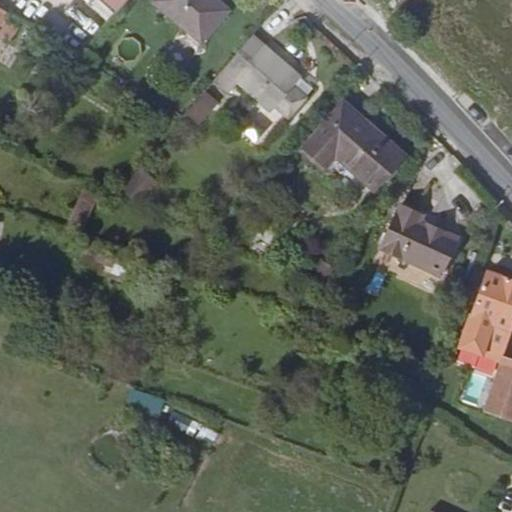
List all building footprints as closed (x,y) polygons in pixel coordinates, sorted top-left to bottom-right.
[(102,0),(115,11),(121,4),(116,0),(102,0)] [(154,0),(197,38),(222,11),(209,0),(154,0)] [(209,0),(222,11),(224,8),(215,0),(209,0)] [(19,19),(0,7),(0,65),(12,73),(22,56),(4,44),(19,19)] [(294,77),(248,35),(221,65),(268,108),(272,104),(284,114),(299,97),(287,86),(294,77)] [(183,112),(195,127),(221,106),(209,91),(183,112)] [(399,154),(341,101),(302,146),(322,163),(332,153),(370,186),(399,154)] [(137,203),(156,182),(141,168),(122,189),(137,203)] [(81,184),(64,225),(79,230),(96,191),(81,184)] [(399,209),(381,249),(437,274),(453,240),(415,223),(418,218),(399,209)] [(511,314),(511,279),(485,270),(461,341),(499,354),(511,314)] [(511,361),(502,357),(479,421),(498,429),(503,414),(511,417),(511,361)] [(131,387),(123,408),(157,421),(165,400),(131,387)] [(211,446),(218,432),(202,425),(195,439),(211,446)]
